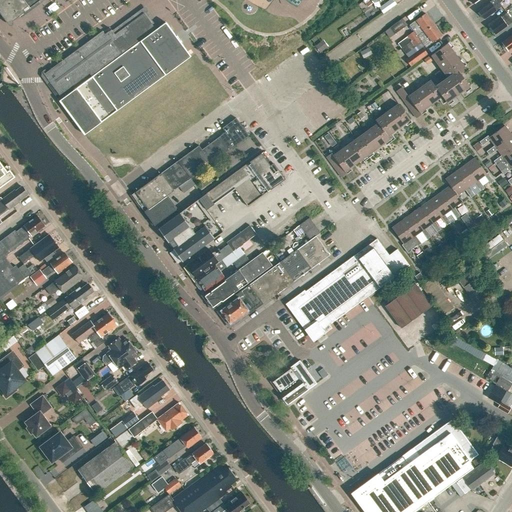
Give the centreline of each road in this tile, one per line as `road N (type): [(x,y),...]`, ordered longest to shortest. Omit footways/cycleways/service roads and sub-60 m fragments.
road 1 (residential): [(274,511),(26,175)]
road 2 (residential): [(336,216),(511,86)]
road 3 (secondary): [(337,511),(263,419),(224,344)]
road 4 (residential): [(224,344),(356,244),(336,216)]
road 5 (secondary): [(224,344),(106,196)]
road 6 (residential): [(106,196),(232,102),(258,106)]
road 7 (secondary): [(106,196),(54,135),(19,66)]
road 8 (unclassified): [(258,106),(336,216)]
road 9 (unclassified): [(187,0),(258,106)]
road 10 (residential): [(258,106),(359,37)]
road 11 (residential): [(511,422),(409,359)]
